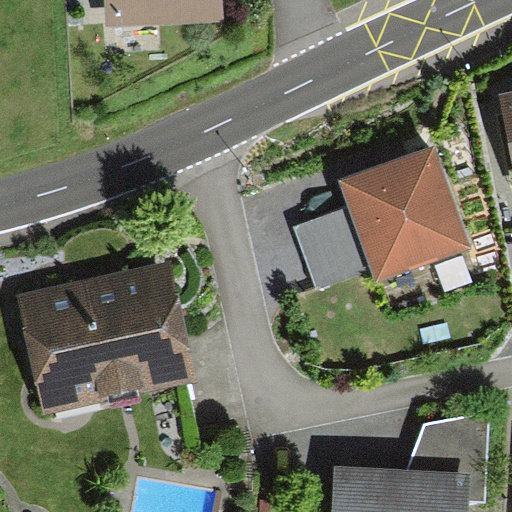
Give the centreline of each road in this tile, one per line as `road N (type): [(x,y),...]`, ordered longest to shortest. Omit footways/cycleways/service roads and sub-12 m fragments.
road 1 (residential): [(187,137),(241,360),(262,393),(305,409),(494,371),(511,358)]
road 2 (tertiary): [(187,137),(468,0)]
road 3 (tertiary): [(0,202),(187,137)]
